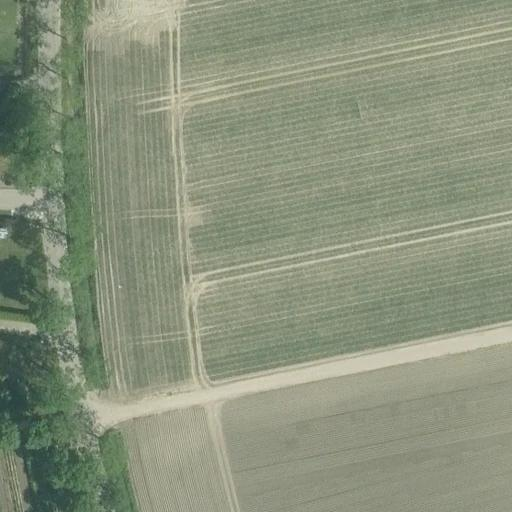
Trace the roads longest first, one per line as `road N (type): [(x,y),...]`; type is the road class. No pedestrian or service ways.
road 1 (unclassified): [(108,511),(83,418),(51,204),(49,0)]
road 2 (track): [(83,418),(511,332)]
